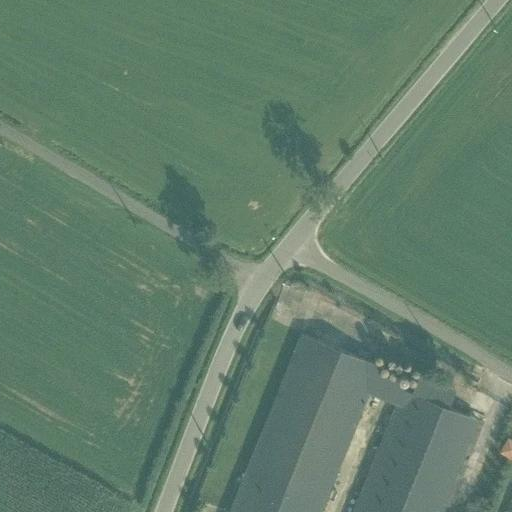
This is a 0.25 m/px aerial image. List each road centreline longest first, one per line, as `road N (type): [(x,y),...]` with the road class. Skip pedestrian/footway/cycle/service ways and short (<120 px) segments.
road 1 (unclassified): [(287,244),(498,0)]
road 2 (unclassified): [(260,278),(0,128)]
road 3 (unclassified): [(511,372),(287,244)]
road 4 (unclassified): [(161,511),(260,278)]
